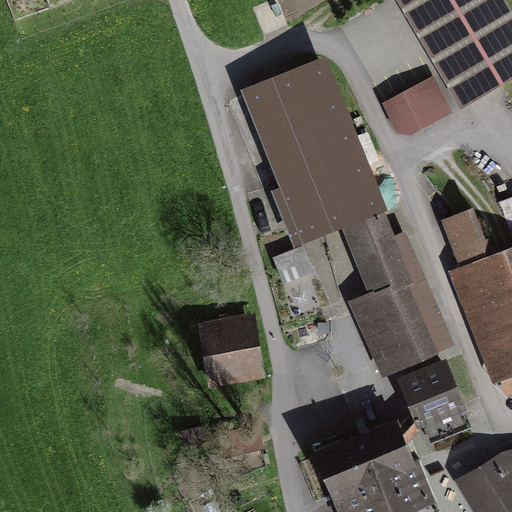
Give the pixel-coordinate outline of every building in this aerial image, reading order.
[(511,16),(502,0),(404,0),(461,99),(511,69),(511,16)] [(389,201),(327,55),(242,91),(304,238),(389,201)] [(433,80),(388,102),(401,129),(446,107),(433,80)] [(381,206),(345,222),(371,284),(420,263),(405,229),(393,234),(381,206)] [(472,210),(443,221),(460,265),(489,253),(472,210)] [(511,390),(511,248),(449,276),(501,395),(511,390)] [(454,336),(421,263),(350,295),(383,368),(454,336)] [(250,319),(205,328),(215,378),(259,370),(250,319)] [(464,401),(445,359),(407,376),(425,417),(464,401)] [(400,511),(426,502),(396,426),(319,456),(341,511),(400,511)] [(502,511),(511,506),(511,447),(462,478),(482,511),(502,511)]
